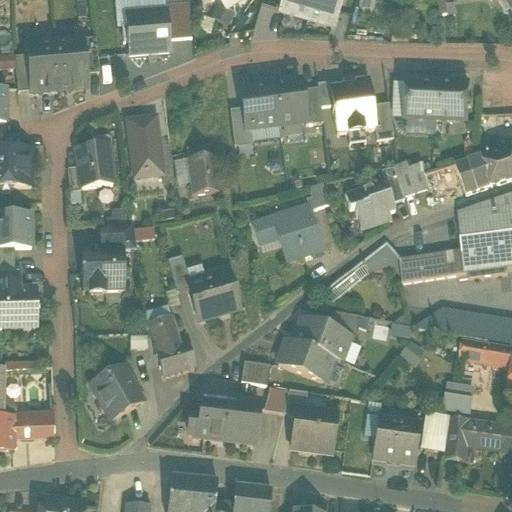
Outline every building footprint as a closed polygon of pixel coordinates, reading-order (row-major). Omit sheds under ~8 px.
[(224,15),(249,0),(222,0),(217,3),(224,15)] [(283,0),(279,16),(305,24),(312,0),(283,0)] [(312,0),(305,24),(333,32),(342,0),(312,0)] [(511,0),(503,0),(511,14),(511,13),(511,0)] [(188,8),(165,9),(165,16),(168,44),(191,42),(188,8)] [(125,19),(126,32),(128,46),(129,59),(168,56),(168,44),(165,16),(125,19)] [(82,43),(85,79),(98,78),(95,42),(82,43)] [(82,43),(54,45),(58,93),(86,91),(85,79),(82,43)] [(30,95),(58,93),(54,45),(26,47),(27,59),(30,95)] [(14,60),(17,96),(30,95),(27,59),(14,60)] [(371,109),(368,82),(352,84),(353,88),(343,89),(330,91),(329,91),(331,111),(335,139),(346,138),(363,135),(373,134),(375,134),(371,109)] [(250,134),(277,130),(272,88),(264,89),(263,84),(251,86),(252,91),(239,92),(242,112),(244,134),(250,134)] [(272,88),(277,130),(304,126),(305,126),(301,94),(299,84),(272,88)] [(403,122),(434,123),(436,86),(404,84),(403,122)] [(468,87),(436,86),(434,123),(466,125),(468,87)] [(320,112),(331,111),(329,91),(330,91),(330,87),(316,88),(317,92),(320,112)] [(304,126),(304,130),(322,128),(320,112),(317,92),(301,94),(305,126),(304,126)] [(387,107),(371,109),(375,134),(373,134),(375,145),(392,143),(387,107)] [(251,147),(250,134),(244,134),(242,112),(228,114),(233,149),(251,147)] [(132,159),(135,181),(160,178),(154,123),(128,126),(131,149),(130,149),(131,159),(132,159)] [(363,135),(346,138),(347,149),(364,147),(363,135)] [(79,171),(81,193),(111,189),(107,149),(76,153),(79,171)] [(186,151),(187,164),(188,164),(197,162),(210,161),(208,149),(186,151)] [(511,151),(455,169),(466,200),(511,184),(511,151)] [(0,192),(1,194),(8,194),(12,190),(29,189),(28,153),(0,154),(0,192)] [(188,164),(192,201),(218,197),(213,160),(210,161),(197,162),(188,164)] [(402,201),(416,197),(411,183),(408,173),(406,168),(392,173),(402,201)] [(408,173),(411,183),(424,178),(421,169),(408,173)] [(67,173),(70,196),(81,195),(81,193),(79,171),(67,173)] [(403,204),(402,201),(392,173),(392,172),(380,175),(384,187),(392,208),(403,204)] [(425,178),(424,178),(411,183),(416,197),(430,193),(425,178)] [(353,213),(360,235),(391,225),(388,217),(394,215),(392,208),(384,187),(343,200),(348,215),(353,213)] [(308,192),(315,214),(328,209),(322,189),(318,190),(308,192)] [(511,198),(461,217),(465,255),(468,277),(468,281),(507,276),(504,260),(511,259),(511,198)] [(277,243),(285,266),(323,253),(308,211),(251,230),(258,249),(277,243)] [(0,251),(13,251),(30,251),(30,219),(0,219),(0,251)] [(123,253),(123,254),(135,254),(132,229),(99,230),(99,254),(123,253)] [(362,263),(370,273),(399,264),(385,246),(384,247),(362,263)] [(0,274),(13,274),(13,251),(0,251),(0,274)] [(87,296),(87,299),(104,299),(104,296),(124,295),(123,254),(123,253),(99,254),(86,254),(81,254),(81,264),(81,274),(80,275),(81,277),(82,296),(87,296)] [(398,265),(401,286),(468,277),(465,255),(398,265)] [(166,264),(176,297),(189,293),(188,291),(190,290),(189,286),(181,260),(166,264)] [(0,274),(0,287),(17,287),(17,274),(13,274),(0,274)] [(189,293),(198,325),(237,313),(226,276),(203,282),(204,286),(190,290),(188,291),(189,293)] [(0,330),(34,329),(33,293),(17,294),(17,287),(0,287),(0,330)] [(104,313),(104,299),(87,299),(87,304),(98,313),(104,313)] [(144,318),(148,330),(171,322),(167,311),(144,318)] [(488,342),(511,346),(511,322),(445,311),(440,334),(466,340),(488,343),(488,342)] [(348,343),(353,345),(361,321),(332,316),(326,332),(349,341),(348,343)] [(148,330),(163,382),(193,373),(186,347),(179,350),(171,322),(148,330)] [(277,369),(323,387),(332,363),(339,366),(348,343),(349,341),(326,332),(302,323),(293,347),(286,344),(277,369)] [(375,338),(409,342),(411,330),(376,325),(375,338)] [(459,362),(511,371),(511,365),(511,350),(462,342),(459,362)] [(240,387),(265,390),(269,370),(243,366),(240,387)] [(108,411),(115,423),(142,407),(121,370),(90,388),(97,399),(97,400),(96,403),(100,411),(104,412),(105,413),(108,411)] [(442,414),(469,418),(473,390),(446,386),(445,387),(442,414)] [(263,414),(282,418),(288,395),(268,392),(263,414)] [(288,394),(288,395),(282,418),(294,420),(294,419),(303,420),(304,410),(306,396),(288,394)] [(203,399),(201,410),(236,413),(237,403),(203,399)] [(259,406),(237,403),(236,413),(201,410),(200,421),(189,420),(187,438),(198,439),(198,441),(217,444),(218,441),(239,443),(239,446),(254,448),(259,406)] [(336,414),(304,410),(303,420),(335,424),(336,414)] [(448,419),(425,415),(419,451),(443,455),(448,419)] [(290,453),(331,458),(335,424),(303,420),(294,419),(294,420),(290,453)] [(372,461),(414,467),(420,425),(378,419),(372,461)] [(443,461),(459,463),(463,444),(459,443),(461,421),(449,419),(443,461)] [(0,420),(0,454),(13,454),(13,441),(13,420),(2,421),(0,420)] [(53,440),(52,420),(13,420),(13,441),(53,440)] [(511,459),(509,478),(511,478),(511,428),(461,421),(459,443),(463,444),(511,450),(511,459)] [(511,450),(463,444),(459,463),(464,464),(467,449),(511,455),(511,450)] [(231,511),(232,507),(215,505),(217,485),(171,480),(167,511),(231,511)] [(232,507),(231,511),(268,511),(271,493),(234,489),(232,507)] [(82,511),(83,508),(41,502),(39,511),(82,511)]
